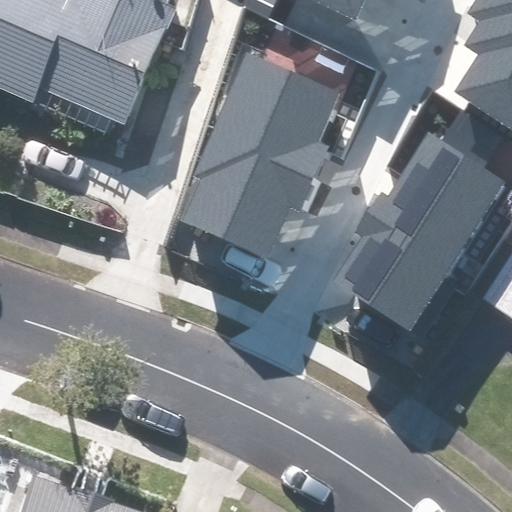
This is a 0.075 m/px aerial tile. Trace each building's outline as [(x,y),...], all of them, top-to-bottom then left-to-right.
[(142,132),(195,0),(0,0),(0,89),(44,107),(49,95),(142,132)] [(316,0),(360,22),(371,0),(316,0)] [(483,55),(460,91),(511,123),(511,0),(478,0),(469,15),(480,21),(465,44),(483,55)] [(202,183),(186,219),(267,255),(290,205),(302,210),(329,148),(320,144),(342,94),(248,52),(192,179),(202,183)] [(360,239),(336,278),(413,327),(505,183),(486,171),(506,138),(464,112),(443,144),(430,135),(388,200),(382,191),(354,235),(360,239)] [(511,260),(485,305),(511,321),(511,260)] [(127,511),(25,478),(13,511),(127,511)]
